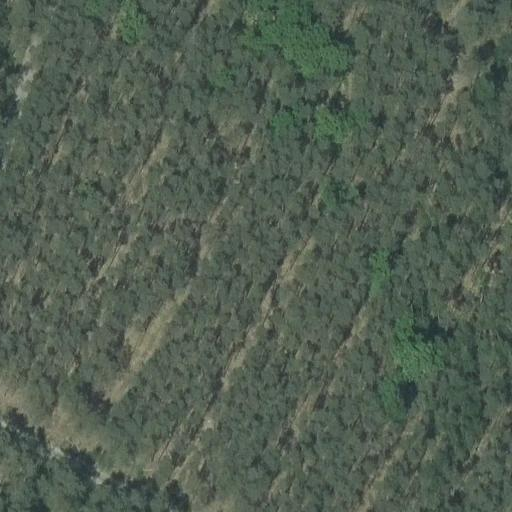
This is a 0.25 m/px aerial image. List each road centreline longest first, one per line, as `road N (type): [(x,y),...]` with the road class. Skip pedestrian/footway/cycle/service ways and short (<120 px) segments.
road 1 (track): [(187,511),(0,416)]
road 2 (track): [(0,137),(48,0)]
